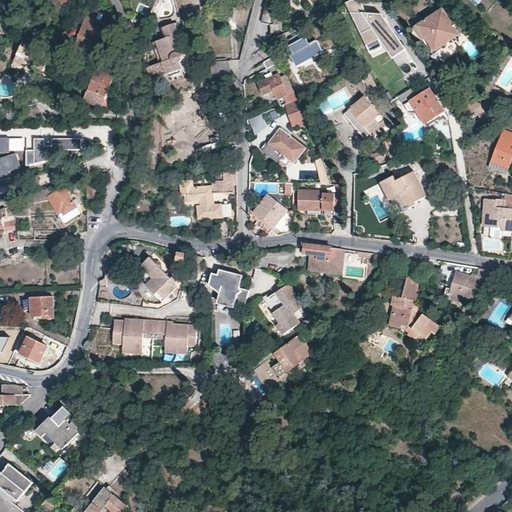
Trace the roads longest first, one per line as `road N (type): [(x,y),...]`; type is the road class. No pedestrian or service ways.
road 1 (residential): [(511,266),(316,237),(245,244)]
road 2 (residential): [(245,244),(240,82),(260,0)]
road 3 (residential): [(114,0),(131,44),(133,161),(116,186),(110,230)]
road 4 (residential): [(110,230),(96,243),(74,360),(53,377)]
road 5 (residential): [(245,244),(201,247),(110,230)]
road 6 (unknown): [(133,126),(0,125)]
